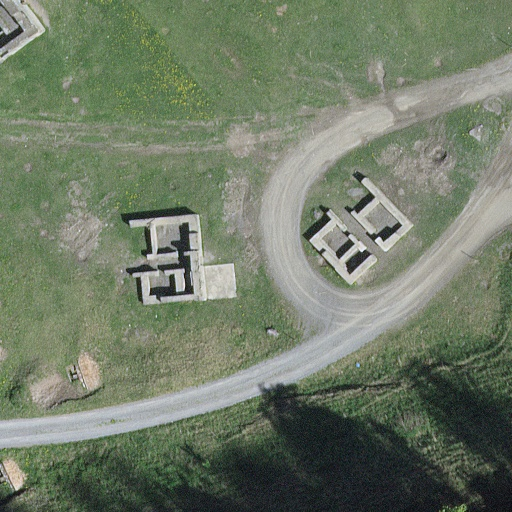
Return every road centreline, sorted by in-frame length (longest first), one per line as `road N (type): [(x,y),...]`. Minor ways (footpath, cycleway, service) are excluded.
road 1 (track): [(0,441),(142,423),(328,345),(431,289),(511,147)]
road 2 (track): [(511,69),(428,89),(306,146),(264,223),(328,345)]
